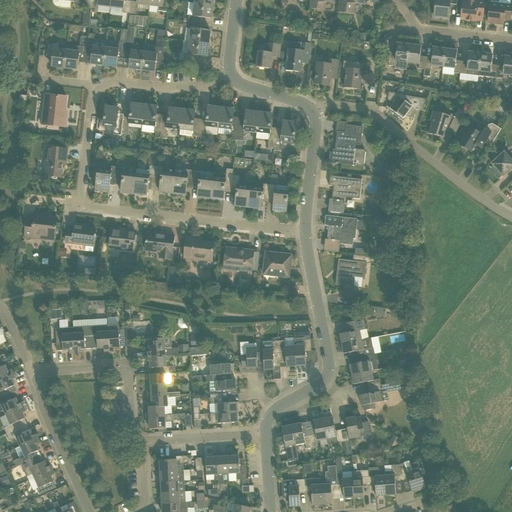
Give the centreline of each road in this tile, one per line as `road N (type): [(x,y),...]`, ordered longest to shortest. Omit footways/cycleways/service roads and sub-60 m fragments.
road 1 (residential): [(304,231),(83,201),(89,81)]
road 2 (residential): [(264,434),(275,407),(323,379),(328,365),(304,231)]
road 3 (residential): [(511,216),(367,113),(311,109)]
road 4 (residential): [(142,441),(130,430),(127,376),(117,367),(32,377)]
road 5 (residential): [(91,511),(32,377)]
road 6 (residential): [(89,81),(192,86),(228,63)]
road 7 (residential): [(142,441),(264,434)]
road 8 (residential): [(304,231),(311,109)]
